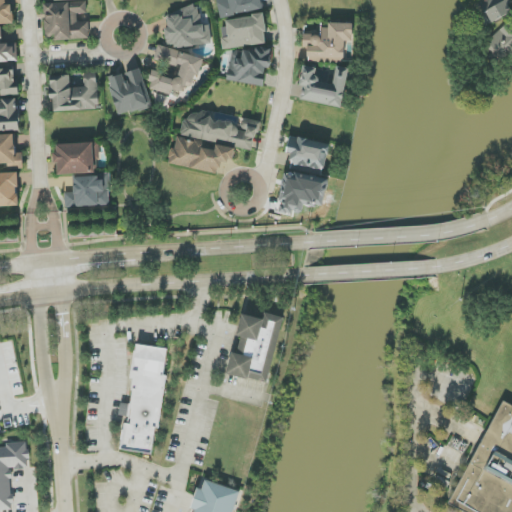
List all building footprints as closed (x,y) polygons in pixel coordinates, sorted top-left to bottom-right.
[(0,0),(0,24),(13,24),(13,5),(5,5),(5,0),(0,0)] [(264,9),(262,0),(217,0),(221,18),(264,9)] [(486,26),(511,12),(511,9),(507,0),(483,0),(475,4),(486,26)] [(45,4),(47,41),(90,39),(89,22),(77,22),(77,14),(87,14),(86,2),(45,4)] [(210,25),(200,26),(198,6),(177,9),(178,16),(168,17),(169,27),(166,28),(168,48),(212,44),(210,25)] [(267,44),(264,16),(226,19),(227,27),(221,28),(223,49),(267,44)] [(353,23),(329,23),(329,30),(304,29),(304,44),(309,44),(308,62),(317,63),(317,60),(345,61),(345,42),(353,42),(353,23)] [(498,62),(511,50),(511,26),(510,23),(484,43),(498,62)] [(0,62),(18,62),(17,44),(3,44),(2,28),(0,27),(0,62)] [(203,58),(159,46),(155,59),(181,67),(177,79),(153,72),(148,89),(181,98),(184,86),(194,89),(203,58)] [(264,86),(266,68),(269,68),(271,52),(244,48),(242,62),(230,61),(227,82),(264,86)] [(0,84),(1,85),(1,96),(17,95),(16,66),(0,66),(0,84)] [(337,67),(334,85),(316,82),(318,69),(304,67),(299,101),(343,107),(349,69),(337,67)] [(152,106),(140,69),(108,79),(119,116),(152,106)] [(55,111),(99,110),(97,73),(85,73),(85,88),(70,88),(70,75),(50,76),(51,100),(54,100),(55,111)] [(182,134),(253,150),(259,122),(243,118),(242,125),(187,113),(182,134)] [(23,153),(16,153),(16,135),(0,135),(0,164),(9,165),(9,169),(23,169),(23,153)] [(219,174),(222,160),(233,162),(236,148),(217,145),(216,151),(198,148),(199,142),(175,137),(170,165),(219,174)] [(290,168),(325,174),(330,144),(290,137),(288,153),(293,154),(290,168)] [(59,175),(97,174),(97,161),(100,161),(100,143),(55,144),(56,163),(58,163),(59,175)] [(277,213),(292,216),(293,212),(303,214),(305,204),(323,207),(328,180),(285,172),(277,213)] [(18,173),(0,173),(0,207),(19,207),(18,173)] [(74,177),(75,193),(65,193),(65,207),(110,206),(109,175),(74,177)] [(269,384),(284,317),(265,313),(264,319),(242,314),(237,336),(242,338),(238,353),(232,352),(227,374),(269,384)] [(155,455),(168,349),(136,345),(124,451),(155,455)] [(449,504),(464,511),(511,511),(511,404),(504,400),(449,504)] [(0,510),(13,510),(11,469),(29,468),(28,442),(6,443),(6,448),(0,448),(0,510)] [(233,511),(239,491),(205,481),(203,490),(197,488),(191,509),(195,511),(194,511),(233,511)]
